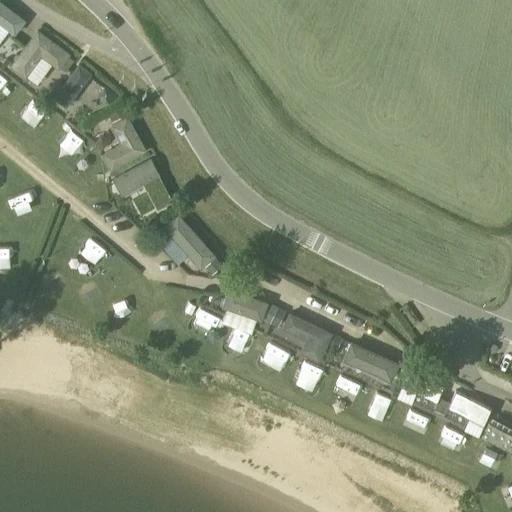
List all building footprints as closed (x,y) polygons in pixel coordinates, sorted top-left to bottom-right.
[(0,0),(0,22),(15,34),(26,19),(0,0)] [(58,69),(70,54),(38,29),(10,64),(26,76),(41,56),(58,69)] [(79,63),(53,97),(66,107),(92,73),(79,63)] [(0,97),(13,85),(0,72),(0,97)] [(105,84),(97,94),(107,102),(107,101),(110,103),(117,95),(114,92),(105,84)] [(33,98),(21,112),(36,125),(48,111),(33,98)] [(109,120),(125,114),(122,104),(105,111),(109,120)] [(146,150),(128,115),(110,125),(119,142),(101,152),(110,169),(146,150)] [(73,154),(82,133),(62,125),(53,145),(73,154)] [(122,195),(159,174),(150,157),(112,177),(122,195)] [(32,211),(27,192),(7,198),(12,217),(32,211)] [(215,254),(178,212),(163,226),(201,268),(215,254)] [(71,249),(93,260),(102,243),(80,232),(71,249)] [(0,253),(0,271),(11,268),(6,252),(0,253)] [(215,256),(205,265),(212,272),(222,263),(215,256)] [(73,285),(80,304),(101,297),(94,278),(73,285)] [(262,318),(268,301),(229,286),(222,304),(262,318)] [(116,318),(132,315),(128,297),(112,300),(116,318)] [(271,303),(263,319),(277,326),(285,310),(271,303)] [(155,336),(170,325),(158,309),(143,320),(155,336)] [(319,359),(332,332),(289,311),(281,327),(305,338),(300,349),(319,359)] [(334,333),(328,345),(337,349),(342,337),(334,333)] [(397,360),(349,337),(341,356),(389,378),(397,360)] [(272,341),(258,364),(276,375),(290,351),(272,341)] [(295,378),(315,387),(324,366),(304,357),(295,378)] [(409,369),(402,384),(437,400),(443,386),(409,369)] [(328,391),(356,403),(364,384),(337,372),(328,391)] [(363,402),(389,416),(397,402),(371,388),(363,402)] [(448,407),(469,417),(483,423),(491,408),(456,391),(448,407)] [(409,406),(399,427),(420,436),(429,416),(409,406)] [(511,425),(491,414),(481,432),(505,445),(511,432),(511,425)] [(433,439),(460,453),(469,434),(442,421),(433,439)] [(477,461),(499,463),(500,444),(478,443),(477,461)]
